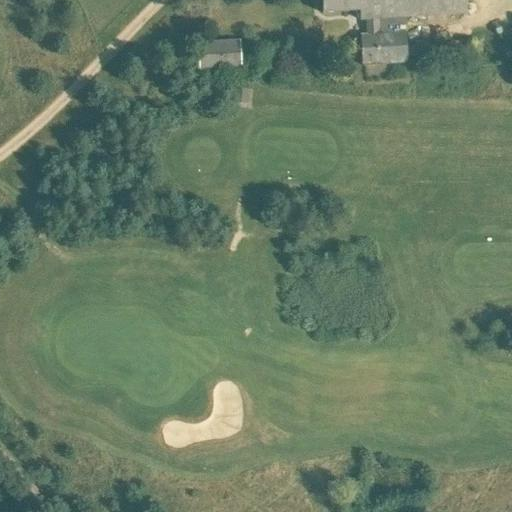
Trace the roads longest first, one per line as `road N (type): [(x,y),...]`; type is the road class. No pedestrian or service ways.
road 1 (track): [(0,164),(176,0)]
road 2 (unknown): [(0,419),(76,511)]
